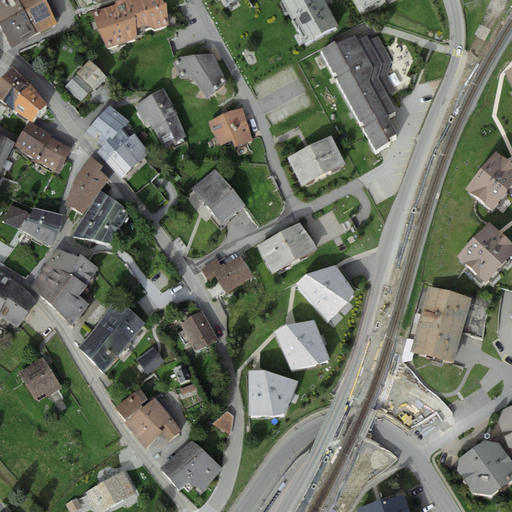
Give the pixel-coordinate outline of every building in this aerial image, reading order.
[(0,0),(0,32),(24,19),(13,0),(0,0)] [(13,0),(24,19),(36,41),(57,29),(54,24),(60,21),(49,0),(13,0)] [(114,12),(92,19),(98,40),(108,55),(137,45),(136,36),(147,32),(154,36),(169,32),(167,14),(152,0),(138,0),(116,7),(114,12)] [(217,0),(226,14),(247,0),(217,0)] [(339,33),(321,0),(286,0),(280,3),(293,27),(295,26),(305,43),(302,45),(305,51),(339,33)] [(355,0),(363,15),(391,0),(355,0)] [(36,41),(24,19),(0,32),(0,33),(11,54),(36,41)] [(335,51),(321,58),(377,159),(389,152),(388,150),(398,144),(387,124),(397,119),(387,100),(397,94),(387,77),(391,62),(378,38),(369,43),(367,40),(357,45),(355,42),(336,53),(335,51)] [(90,60),(65,85),(81,102),(106,77),(90,60)] [(218,97),(227,86),(215,60),(179,61),(173,65),(181,81),(193,82),(207,103),(218,97)] [(0,78),(0,99),(10,107),(31,85),(14,65),(1,76),(0,78)] [(48,104),(31,85),(10,107),(32,121),(48,104)] [(177,113),(164,88),(151,94),(134,106),(145,123),(149,120),(153,128),(163,148),(187,136),(177,113)] [(110,105),(98,117),(117,132),(123,127),(130,121),(110,105)] [(242,108),(226,114),(235,139),(232,140),(235,146),(253,139),(242,108)] [(220,145),(232,140),(235,139),(226,114),(209,122),(212,131),(220,145)] [(111,138),(117,132),(98,117),(86,132),(102,146),(111,138)] [(30,121),(14,146),(36,159),(50,136),(51,134),(30,121)] [(117,132),(111,138),(119,147),(130,135),(123,127),(117,132)] [(134,133),(130,135),(119,147),(107,160),(122,178),(148,154),(134,133)] [(0,134),(0,159),(5,161),(15,142),(0,134)] [(59,173),(71,148),(50,136),(36,159),(59,173)] [(107,160),(119,147),(111,138),(102,146),(98,151),(107,160)] [(331,138),(288,160),(302,188),(346,166),(331,138)] [(511,184),(511,165),(495,152),(465,189),(491,211),(511,184)] [(76,176),(98,193),(110,178),(99,170),(102,166),(91,157),(76,176)] [(216,169),(193,188),(222,224),(246,205),(216,169)] [(98,193),(76,176),(66,205),(83,214),(98,193)] [(129,212),(101,191),(71,236),(110,242),(129,212)] [(28,212),(11,204),(3,221),(19,229),(28,212)] [(62,214),(34,207),(22,229),(51,246),(61,227),(62,214)] [(301,221),(257,246),(273,274),(317,249),(301,221)] [(458,257),(486,284),(511,255),(511,244),(489,223),(458,257)] [(57,248),(47,264),(73,275),(87,284),(98,267),(80,254),(79,256),(57,248)] [(226,293),(252,277),(239,256),(222,267),(217,259),(201,270),(208,281),(215,276),(226,293)] [(31,287),(51,306),(73,275),(47,264),(31,287)] [(296,286),(327,323),(348,304),(355,294),(335,268),(306,276),(296,286)] [(0,270),(0,296),(7,300),(15,281),(0,270)] [(87,284),(73,275),(51,306),(72,326),(88,303),(79,295),(87,284)] [(28,291),(15,281),(7,300),(0,312),(0,316),(18,326),(37,302),(28,291)] [(453,362),(470,297),(429,286),(412,351),(453,362)] [(112,303),(102,320),(131,342),(145,322),(126,305),(122,309),(112,303)] [(481,314),(481,319),(486,320),(488,305),(477,303),(475,313),(481,314)] [(218,339),(203,311),(180,324),(195,351),(218,339)] [(104,372),(131,342),(102,320),(79,347),(104,372)] [(275,335),(292,372),(319,366),(331,362),(315,323),(287,327),(275,335)] [(153,348),(137,360),(148,374),(164,361),(153,348)] [(42,357),(19,373),(38,402),(61,387),(42,357)] [(185,364),(175,368),(181,383),(191,379),(185,364)] [(248,374),(249,418),(273,419),(285,416),(298,384),(264,374),(248,374)] [(195,383),(180,389),(183,395),(198,388),(195,383)] [(116,408),(126,421),(140,409),(143,407),(141,404),(148,399),(139,388),(116,408)] [(143,407),(140,409),(161,434),(168,442),(182,430),(155,397),(143,407)] [(95,448),(66,406),(24,435),(53,477),(95,448)] [(145,447),(161,434),(140,409),(126,421),(125,422),(145,447)] [(511,409),(502,414),(498,427),(501,434),(485,442),(459,461),(458,473),(474,495),(491,497),(511,482),(511,409)] [(227,410),(212,424),(230,435),(234,417),(227,410)] [(223,470),(193,439),(161,469),(180,490),(188,482),(193,487),(196,484),(202,490),(223,470)] [(124,470),(85,492),(96,511),(103,511),(137,493),(124,470)] [(404,511),(401,500),(362,511),(404,511)]
